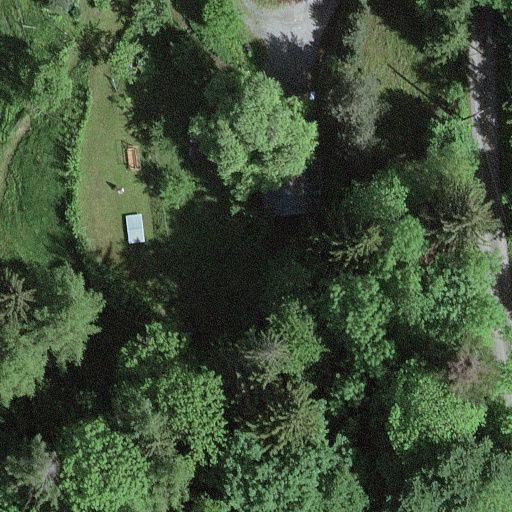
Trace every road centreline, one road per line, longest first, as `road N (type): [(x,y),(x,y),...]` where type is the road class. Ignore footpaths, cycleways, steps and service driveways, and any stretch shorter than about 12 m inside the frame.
road 1 (track): [(287,26),(276,136),(280,254),(250,511)]
road 2 (unclassified): [(481,0),(494,218),(511,349)]
road 3 (track): [(163,511),(80,384),(49,376),(37,391),(32,511)]
